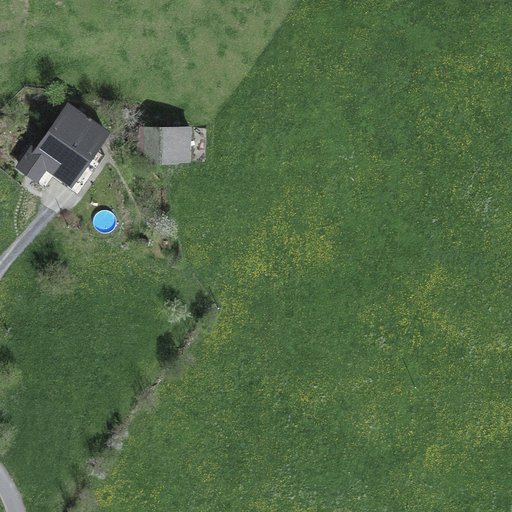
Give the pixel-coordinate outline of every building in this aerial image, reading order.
[(93,147),(105,130),(70,106),(38,151),(32,147),(19,166),(38,179),(46,166),(69,182),(93,147)] [(142,128),(141,160),(190,162),(190,129),(142,128)] [(93,147),(69,182),(46,166),(38,179),(35,183),(45,189),(53,178),(78,195),(106,156),(93,147)] [(314,186),(287,184),(286,200),(313,202),(314,186)] [(319,218),(285,215),(281,256),(315,259),(319,218)]
